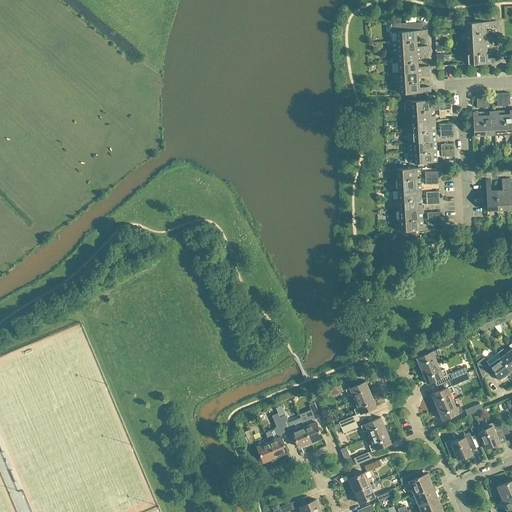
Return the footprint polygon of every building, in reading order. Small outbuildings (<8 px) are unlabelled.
[(485,32),(485,27),(496,26),(495,21),(483,22),(465,23),(466,33),(485,32)] [(427,35),(426,30),(407,31),(407,23),(391,24),(391,32),(396,32),(397,42),(416,41),(416,35),(427,35)] [(485,38),(485,32),(466,33),(466,44),(497,42),(496,37),(485,38)] [(416,41),(397,42),(391,42),(392,53),(397,52),(427,51),(427,46),(416,47),(416,41)] [(486,53),(486,47),(497,46),(497,42),(466,44),(467,54),(486,53)] [(417,61),(417,56),(428,55),(427,51),(397,52),(398,63),(417,61)] [(498,63),(498,58),(487,58),(486,53),(467,54),(468,65),(498,63)] [(443,55),(436,55),(436,63),(444,62),(443,55)] [(417,67),(417,61),(398,63),(398,73),(429,71),(428,66),(417,67)] [(418,82),(418,76),(429,76),(429,71),(398,73),(399,83),(418,82)] [(430,92),(430,87),(418,87),(418,82),(399,83),(399,94),(430,92)] [(411,112),(430,111),(434,110),(433,100),(410,101),(410,100),(405,101),(406,112),(411,112)] [(506,134),(511,133),(511,110),(503,111),(505,134),(506,134)] [(430,116),(430,111),(411,112),(411,122),(434,121),(434,116),(430,116)] [(485,135),(494,135),(493,111),(483,112),(484,135),(485,135)] [(498,111),(493,111),(494,135),(505,134),(503,111),(498,111)] [(483,135),(484,135),(483,112),(472,112),(474,136),(483,135)] [(412,132),(435,131),(434,121),(411,122),(412,132)] [(436,141),(435,131),(412,132),(412,142),(436,141)] [(407,153),(436,151),(436,141),(412,142),(406,143),(407,153)] [(408,164),(437,162),(436,151),(407,153),(408,164)] [(416,179),(416,173),(420,173),(419,168),(396,169),(397,180),(416,179)] [(421,189),(420,184),(420,178),(416,179),(397,180),(398,190),(421,189)] [(508,209),(506,179),(501,179),(502,190),(496,191),(498,210),(508,209)] [(498,210),(496,191),(491,191),(490,180),(485,180),(487,211),(498,210)] [(421,199),(421,193),(421,189),(398,190),(398,200),(421,199)] [(422,209),(421,204),(421,199),(398,200),(399,210),(422,209)] [(422,219),(422,214),(422,209),(399,210),(399,221),(422,219)] [(423,230),(423,225),(422,219),(399,221),(400,231),(401,231),(401,237),(415,236),(415,230),(423,230)] [(507,321),(504,315),(492,320),(494,327),(507,321)] [(494,327),(492,320),(479,326),(482,332),(494,327)] [(439,349),(454,343),(451,337),(436,343),(439,349)] [(0,358),(0,366),(32,354),(29,347),(0,358)] [(511,373),(510,371),(511,369),(511,351),(510,349),(506,353),(503,349),(496,354),(511,373)] [(437,364),(434,358),(438,356),(436,350),(416,358),(421,371),(437,364)] [(500,379),(508,372),(509,374),(511,373),(496,354),(486,361),(483,358),(477,363),(483,379),(493,371),(500,381),(501,380),(500,379)] [(446,376),(444,369),(440,371),(437,364),(421,371),(427,384),(446,376)] [(466,373),(464,368),(449,374),(452,380),(466,373)] [(454,385),(469,379),(466,373),(452,380),(454,385)] [(370,394),(365,381),(345,390),(348,396),(352,394),(355,401),(370,394)] [(489,391),(494,390),(491,381),(486,383),(489,391)] [(328,397),(343,391),(340,385),(325,391),(328,397)] [(452,401),(449,394),(453,392),(451,386),(431,394),(437,407),(452,401)] [(376,407),(370,394),(355,401),(358,407),(353,409),(356,415),(376,407)] [(461,412),(459,406),(455,407),(452,401),(437,407),(442,420),(461,412)] [(320,417),(314,402),(308,405),(315,419),(320,417)] [(482,410),(479,404),(464,410),(467,416),(482,410)] [(291,430),(285,415),(279,417),(285,432),(291,430)] [(341,428),(356,422),(353,416),(338,422),(341,428)] [(285,432),(279,417),(273,419),(277,428),(279,434),(280,434),(285,432)] [(386,430),(380,417),(360,426),(363,432),(367,430),(370,437),(386,430)] [(322,437),(315,421),(309,424),(307,421),(302,423),(311,444),(317,442),(316,440),(322,437)] [(486,448),(499,443),(500,444),(506,442),(504,438),(500,428),(497,421),(478,429),(486,448)] [(343,434),(358,427),(356,422),(341,428),(343,434)] [(311,444),(302,423),(297,425),(298,429),(292,431),(298,447),(304,444),(305,446),(311,444)] [(511,439),(506,425),(500,428),(504,438),(506,442),(511,439)] [(287,452),(280,436),(280,434),(279,434),(277,428),(265,433),(267,438),(276,459),(282,456),(281,454),(287,452)] [(276,459),(267,438),(262,439),(261,437),(254,440),(250,429),(244,432),(250,447),(256,444),(263,462),(269,459),(270,461),(276,459)] [(391,443),(387,432),(386,430),(370,437),(373,444),(369,446),(371,451),(391,443)] [(476,449),(469,433),(463,435),(464,438),(452,443),(451,440),(444,443),(449,453),(454,451),(458,460),(472,454),(471,452),(476,449)] [(356,464),(371,458),(368,452),(354,458),(356,464)] [(366,472),(381,466),(378,460),(364,466),(366,472)] [(372,483),(370,478),(367,479),(364,473),(348,479),(351,486),(349,486),(351,492),(372,483)] [(432,486),(427,474),(414,479),(412,474),(403,477),(401,478),(399,479),(402,484),(408,482),(413,493),(432,486)] [(511,494),(511,480),(497,487),(502,499),(511,494)] [(374,497),(371,490),(375,489),(372,483),(351,492),(354,498),(356,497),(358,503),(374,497)] [(437,498),(432,486),(413,493),(418,505),(437,498)] [(378,502),(393,495),(390,489),(376,496),(378,502)] [(511,509),(511,494),(502,499),(507,511),(511,509)] [(286,511),(297,508),(295,501),(306,496),(279,507),(278,504),(271,507),(273,511),(286,511)] [(436,511),(442,510),(437,498),(418,505),(421,511),(436,511)] [(321,511),(316,499),(299,506),(301,511),(321,511)]
